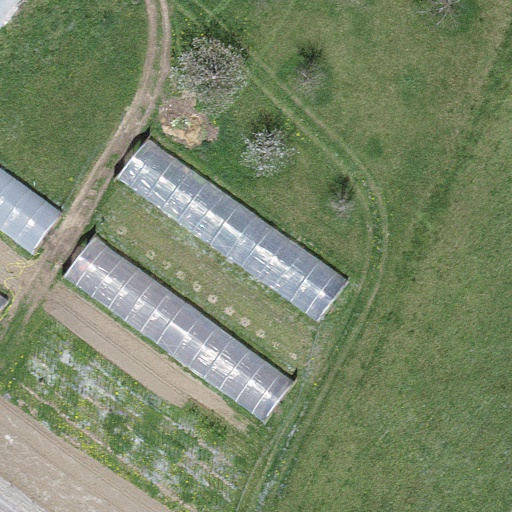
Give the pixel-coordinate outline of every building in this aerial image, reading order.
[(0,0),(0,28),(22,0),(0,0)] [(140,148),(115,193),(331,312),(356,266),(140,148)] [(0,159),(0,224),(38,252),(69,209),(0,159)] [(69,274),(266,425),(297,384),(100,233),(69,274)] [(0,286),(0,314),(13,297),(0,286)]
